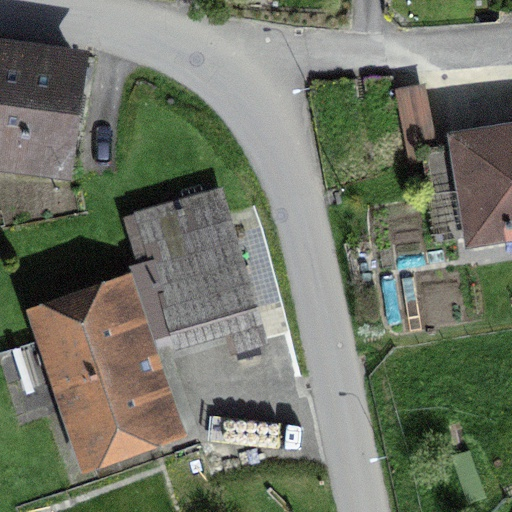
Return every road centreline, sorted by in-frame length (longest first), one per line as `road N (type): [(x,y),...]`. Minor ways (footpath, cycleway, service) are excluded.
road 1 (unclassified): [(359,511),(288,183),(220,75)]
road 2 (residential): [(220,75),(297,52),(511,42)]
road 3 (unclassified): [(220,75),(150,37),(0,13)]
